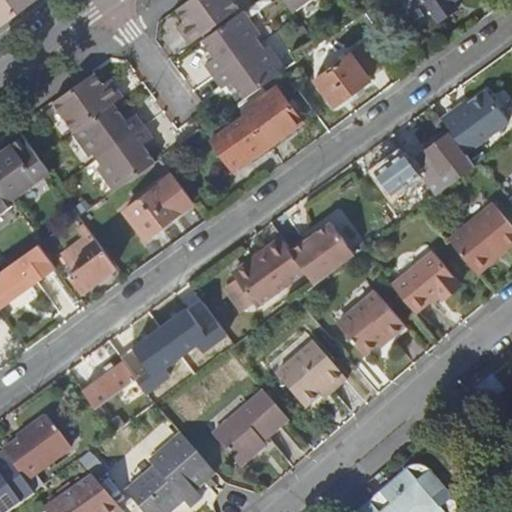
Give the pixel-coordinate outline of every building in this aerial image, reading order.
[(0,0),(0,25),(34,0),(0,0)] [(233,0),(188,0),(177,9),(185,20),(189,25),(181,31),(190,43),(202,34),(221,20),(239,7),(233,0)] [(284,0),(292,11),(308,0),(284,0)] [(424,0),(440,22),(460,7),(455,1),(456,0),(424,0)] [(205,63),(214,76),(259,43),(255,38),(260,34),(244,11),(225,24),(202,40),(214,57),(205,63)] [(177,26),(181,31),(189,25),(185,20),(177,26)] [(221,20),(202,34),(204,38),(225,24),(221,20)] [(232,81),(245,99),(284,71),(285,71),(268,46),(263,49),(259,43),(214,76),(222,88),(232,81)] [(315,79),(336,106),(371,81),(368,77),(382,67),(365,43),(315,79)] [(54,103),(74,132),(113,103),(123,96),(114,84),(107,90),(103,84),(95,73),(54,103)] [(103,84),(107,90),(114,84),(110,79),(103,84)] [(244,112),(247,116),(269,147),(303,123),(279,88),(244,112)] [(488,91),(445,122),(464,150),(467,153),(473,149),(511,122),(488,91)] [(93,153),(97,159),(144,126),(136,114),(126,121),(113,103),(74,132),(72,133),(89,156),(93,153)] [(247,116),(211,141),(233,172),(269,147),(247,116)] [(97,168),(114,192),(156,162),(143,145),(153,138),(144,126),(97,159),(101,165),(97,168)] [(19,131),(0,144),(0,150),(0,151),(12,142),(21,154),(31,146),(19,131)] [(418,171),(436,196),(476,165),(467,153),(464,150),(462,152),(449,135),(426,153),(428,156),(414,166),(418,171)] [(0,150),(0,178),(14,198),(49,171),(31,146),(21,154),(12,142),(0,151),(0,150)] [(412,163),(402,148),(374,169),(390,190),(418,171),(414,166),(412,163)] [(467,153),(476,165),(480,163),(482,162),(473,149),(467,153)] [(428,156),(426,153),(412,163),(414,166),(428,156)] [(173,175),(126,212),(148,240),(194,203),(173,175)] [(0,212),(16,201),(14,198),(0,178),(0,212)] [(450,240),(480,276),(498,261),(495,258),(511,244),(511,223),(495,202),(450,240)] [(292,252),(307,273),(316,285),(357,255),(333,222),(292,252)] [(66,270),(70,275),(83,292),(116,268),(100,245),(86,225),(78,231),(84,240),(63,256),(71,267),(66,270)] [(292,252),(283,240),(268,250),(270,253),(261,260),(258,257),(234,274),(238,280),(254,302),(258,308),(307,273),(292,252)] [(511,244),(495,258),(498,261),(511,249),(511,244)] [(39,245),(0,272),(0,296),(27,278),(32,285),(56,268),(39,245)] [(268,250),(258,257),(261,260),(270,253),(268,250)] [(394,285),(417,313),(432,301),(440,294),(443,298),(444,300),(463,285),(435,252),(394,285)] [(254,302),(238,280),(225,289),(242,311),(254,302)] [(377,291),(339,324),(366,356),(379,345),(389,337),(391,339),(406,326),(377,291)] [(440,294),(432,301),(434,305),(443,298),(440,294)] [(167,323),(131,350),(133,355),(125,361),(127,364),(136,377),(154,363),(150,358),(173,341),(180,350),(202,335),(184,310),(174,318),(167,323)] [(167,323),(174,318),(171,315),(164,320),(167,323)] [(406,326),(391,339),(394,343),(409,330),(406,326)] [(223,333),(212,341),(220,352),(232,344),(223,333)] [(357,371),(324,333),(287,366),(316,399),(331,386),(340,378),(344,383),(357,371)] [(389,337),(379,345),(381,348),(391,339),(389,337)] [(124,361),(84,390),(97,409),(137,379),(136,377),(127,364),(125,361),(124,361)] [(485,383),(478,389),(490,404),(506,390),(494,376),(485,383)] [(340,378),(331,386),(335,391),(344,383),(340,378)] [(288,420),(263,392),(212,436),(240,469),(258,453),(255,449),(262,442),(288,420)] [(33,432),(4,453),(25,483),(71,449),(48,417),(31,429),(33,432)] [(210,466),(181,434),(149,463),(153,468),(124,493),(140,511),(171,511),(183,502),(189,510),(201,499),(194,491),(189,485),(210,466)] [(255,449),(258,453),(266,446),(262,442),(255,449)] [(0,511),(10,511),(33,495),(4,453),(0,456),(0,511)] [(407,469),(357,511),(456,511),(457,511),(458,509),(458,508),(459,506),(459,505),(458,504),(458,502),(457,501),(457,500),(456,498),(446,488),(432,471),(427,466),(425,465),(424,464),(422,464),(421,464),(420,464),(419,464),(417,464),(415,464),(413,465),(411,466),(410,467),(407,469)] [(189,485),(194,491),(203,483),(210,491),(214,487),(207,479),(215,472),(210,466),(189,485)] [(120,511),(91,478),(46,511),(120,511)]
